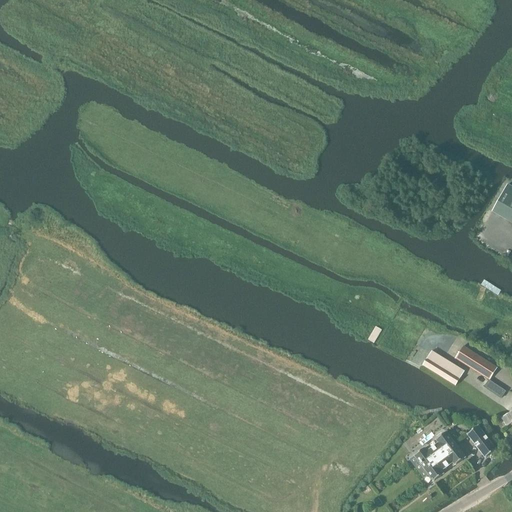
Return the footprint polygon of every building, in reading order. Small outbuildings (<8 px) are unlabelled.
[(511,187),(508,185),(493,211),(511,221),(511,187)] [(464,346),(455,359),(490,381),(498,368),(464,346)] [(465,371),(432,351),(423,366),(456,386),(465,371)] [(484,388),(500,399),(505,392),(489,380),(484,388)] [(511,411),(501,419),(507,427),(511,423),(511,411)] [(496,451),(478,427),(468,435),(485,458),(496,451)] [(441,471),(453,462),(456,466),(465,458),(446,433),(436,440),(439,444),(427,453),(424,449),(415,456),(434,482),(444,474),(441,471)]
